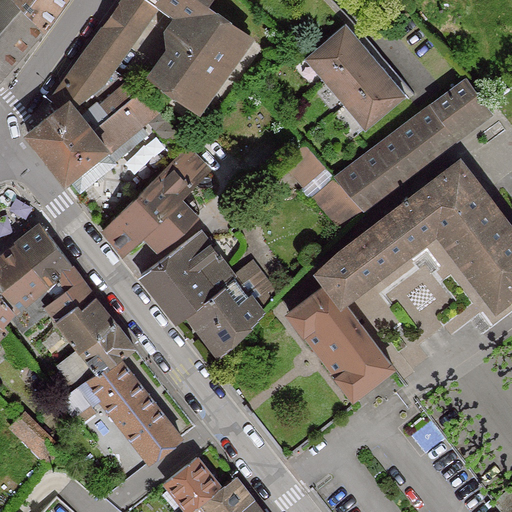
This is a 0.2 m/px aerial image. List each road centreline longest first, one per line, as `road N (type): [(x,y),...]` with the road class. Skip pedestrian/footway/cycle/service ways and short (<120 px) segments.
road 1 (tertiary): [(0,138),(298,511)]
road 2 (tertiary): [(0,138),(95,0)]
